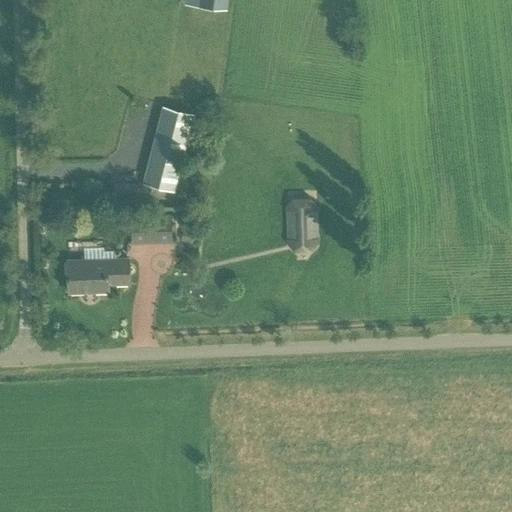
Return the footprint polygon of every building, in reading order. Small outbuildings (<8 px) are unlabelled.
[(227,9),(228,0),(185,0),(185,3),(227,9)] [(207,116),(171,107),(151,186),(188,196),(207,116)] [(286,207),(287,243),(294,251),(312,251),(320,241),(319,206),(310,198),(292,199),(286,207)] [(131,213),(132,244),(173,242),(172,212),(131,213)] [(108,283),(121,283),(128,283),(127,259),(68,260),(69,291),(108,290),(108,283)]
